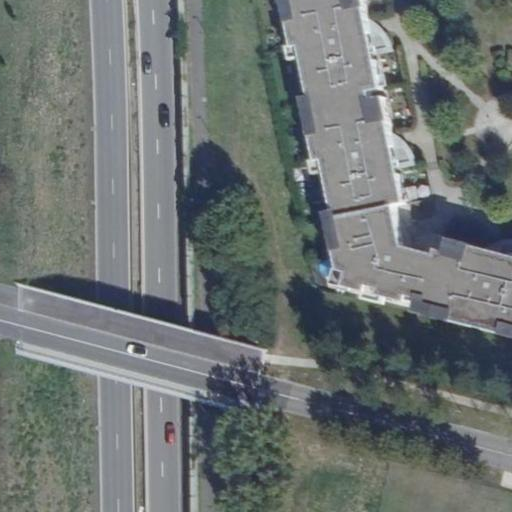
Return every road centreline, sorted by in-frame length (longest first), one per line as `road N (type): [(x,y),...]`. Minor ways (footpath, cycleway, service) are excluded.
road 1 (residential): [(0,323),(511,456)]
road 2 (primary): [(164,511),(153,0)]
road 3 (primary): [(108,0),(117,511)]
